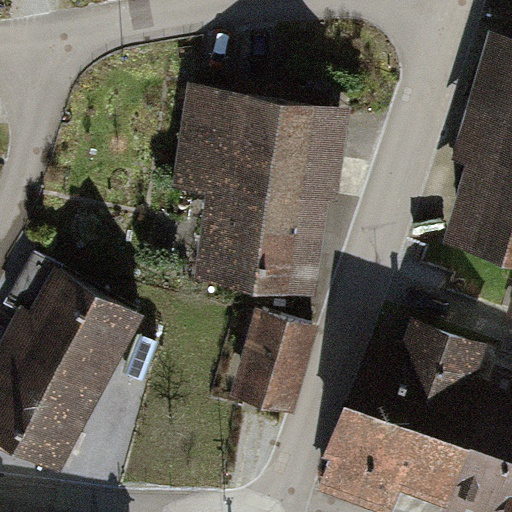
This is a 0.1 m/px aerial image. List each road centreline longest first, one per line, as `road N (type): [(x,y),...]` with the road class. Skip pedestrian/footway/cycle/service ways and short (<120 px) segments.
road 1 (residential): [(454,0),(280,495)]
road 2 (residential): [(300,0),(36,35)]
road 3 (residential): [(0,234),(34,142),(36,35)]
